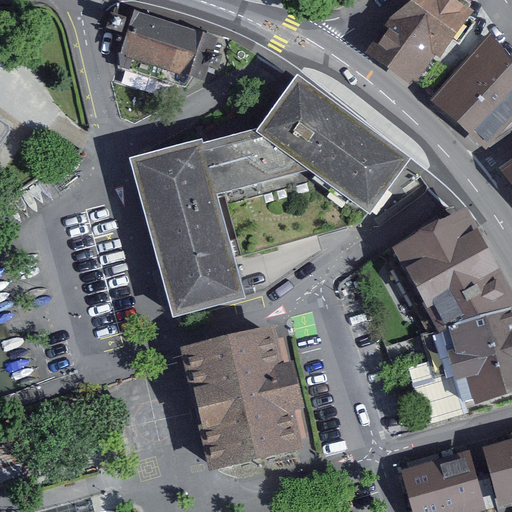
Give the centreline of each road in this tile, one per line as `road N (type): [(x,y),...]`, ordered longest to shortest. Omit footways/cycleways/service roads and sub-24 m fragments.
road 1 (secondary): [(464,176),(393,102),(317,53)]
road 2 (residential): [(315,286),(378,455)]
road 3 (secondary): [(317,53),(193,0)]
